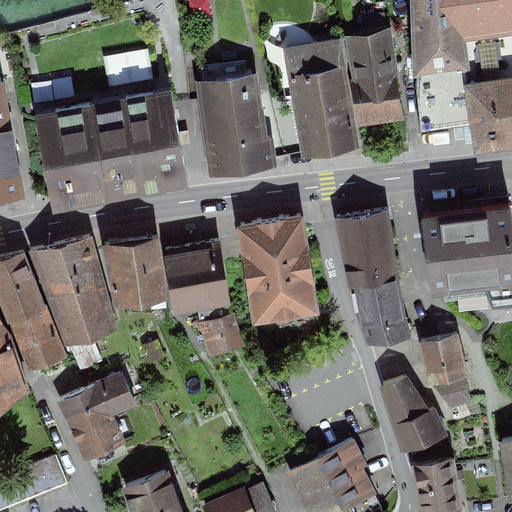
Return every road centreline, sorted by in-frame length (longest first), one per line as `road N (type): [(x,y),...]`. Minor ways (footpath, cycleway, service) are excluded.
road 1 (residential): [(317,187),(411,511)]
road 2 (primary): [(0,235),(317,187)]
road 3 (primary): [(317,187),(511,166)]
